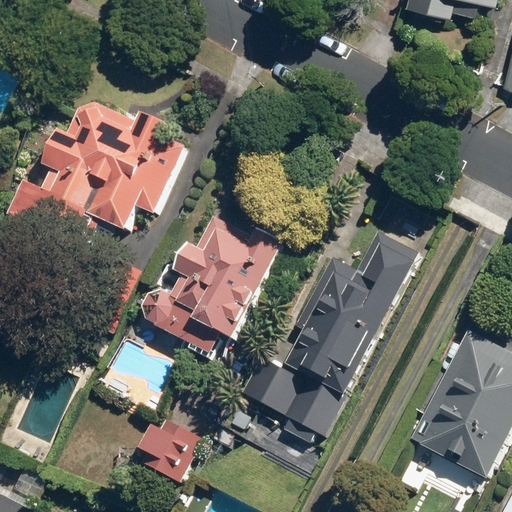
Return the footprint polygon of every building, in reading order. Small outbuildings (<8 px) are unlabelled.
[(413,0),(411,6),(456,18),(460,0),(473,0),(498,7),(500,0),(413,0)] [(98,110),(86,105),(72,137),(64,133),(48,169),(56,173),(48,193),(26,184),(11,219),(92,253),(105,222),(133,234),(143,211),(159,217),(187,150),(175,145),(181,131),(145,116),(140,128),(98,110)] [(259,231),(254,242),(217,223),(202,252),(193,247),(180,273),(188,277),(176,301),(164,295),(150,298),(144,309),(147,323),(215,357),(226,337),(238,343),(288,246),(259,231)] [(332,260),(295,328),(306,334),(285,373),(259,359),(240,395),(323,440),(421,258),(376,233),(355,272),(332,260)] [(142,275),(116,263),(103,292),(129,303),(142,275)] [(511,435),(511,356),(467,335),(393,486),(408,493),(414,480),(448,497),(441,509),(446,511),(463,511),(481,477),(490,481),(511,435)] [(202,439),(164,420),(142,465),(180,484),(202,439)] [(28,511),(0,497),(0,511),(28,511)]
